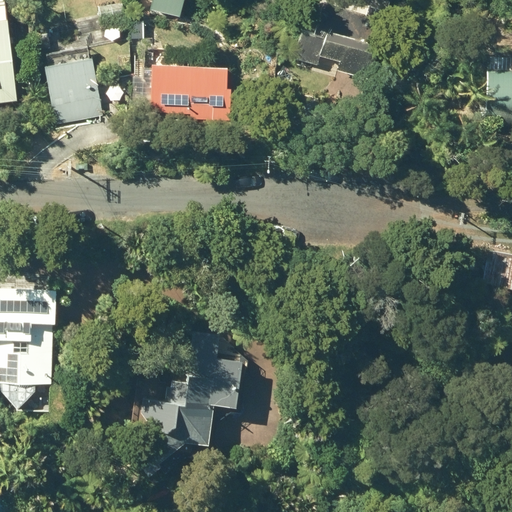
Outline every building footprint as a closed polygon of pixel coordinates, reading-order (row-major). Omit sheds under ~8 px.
[(349,67),(369,72),(385,17),(343,5),(345,1),(340,0),(307,0),(291,56),(317,64),(319,55),(339,61),(337,69),(348,73),(349,67)] [(0,101),(16,99),(5,17),(0,17),(0,101)] [(511,55),(488,54),(488,67),(485,67),(482,124),(511,124),(511,55)] [(42,65),(56,124),(103,113),(90,55),(42,65)] [(189,119),(230,119),(230,86),(226,86),(225,65),(150,63),(149,97),(154,97),(154,111),(189,113),(189,119)] [(482,283),(511,288),(511,253),(487,250),(482,283)] [(48,382),(55,289),(0,286),(0,390),(13,406),(31,389),(32,382),(48,382)] [(164,439),(206,444),(212,403),(234,406),(240,358),(216,356),(218,333),(178,328),(164,439)] [(130,452),(146,474),(164,459),(149,438),(130,452)]
